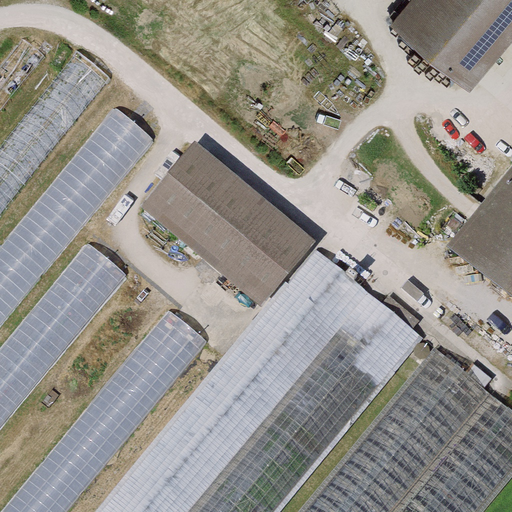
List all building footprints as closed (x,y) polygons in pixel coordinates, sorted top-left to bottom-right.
[(511,0),(403,0),(411,7),(388,33),(465,98),(511,43),(511,0)] [(21,43),(0,68),(0,116),(44,62),(21,43)] [(0,151),(0,220),(111,85),(77,57),(0,151)] [(112,114),(0,248),(0,327),(151,146),(112,114)] [(193,153),(141,215),(255,310),(307,248),(193,153)] [(511,176),(447,257),(511,308),(511,176)] [(0,352),(0,435),(126,285),(85,251),(0,352)] [(102,511),(191,511),(367,303),(316,261),(102,511)] [(191,511),(280,511),(417,345),(367,303),(191,511)] [(167,320),(6,511),(72,511),(207,351),(167,320)] [(303,511),(394,511),(486,401),(431,359),(303,511)] [(511,423),(486,401),(394,511),(482,511),(511,476),(511,423)]
